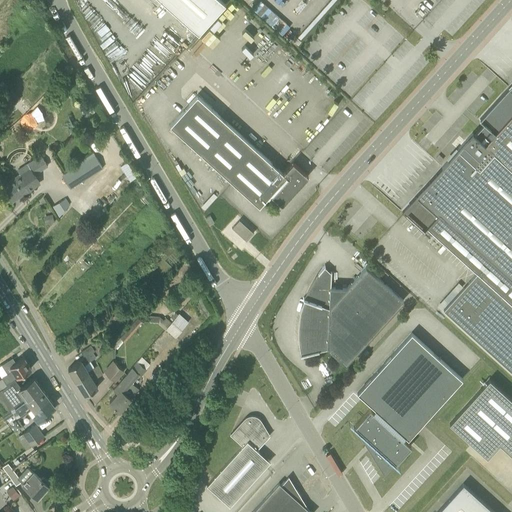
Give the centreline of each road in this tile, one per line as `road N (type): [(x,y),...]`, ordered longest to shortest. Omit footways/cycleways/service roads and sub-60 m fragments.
road 1 (tertiary): [(243,321),(308,226),(511,0)]
road 2 (unclassified): [(243,321),(57,0)]
road 3 (unclassified): [(356,511),(243,321)]
road 4 (tertiary): [(111,471),(0,289)]
road 5 (tertiary): [(138,475),(172,448),(243,321)]
